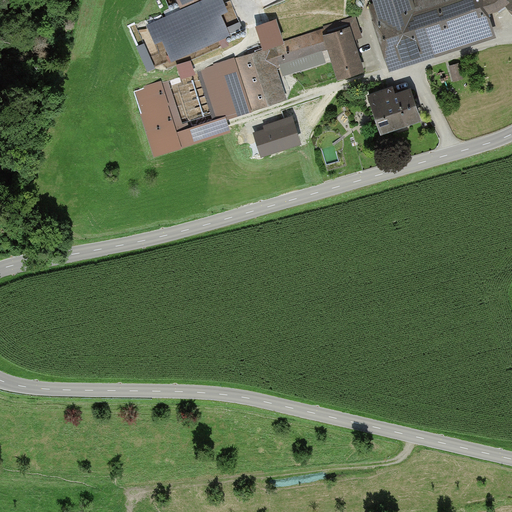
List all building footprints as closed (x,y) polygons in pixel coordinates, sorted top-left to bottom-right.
[(179,0),(184,8),(149,24),(156,44),(163,41),(172,63),(232,36),(229,30),(240,25),(228,0),(179,0)] [(367,3),(390,73),(496,38),(489,15),(511,6),(511,0),(371,0),(372,2),(367,3)] [(358,17),(202,70),(218,118),(186,129),(170,82),(135,94),(157,158),(232,133),(227,118),(289,97),(280,69),(333,51),(343,81),(369,72),(357,39),(365,37),(358,17)] [(147,42),(139,45),(147,71),(156,68),(147,42)] [(196,73),(192,60),(177,64),(181,77),(196,73)] [(460,72),(458,64),(451,66),(453,74),(460,72)] [(369,94),(382,130),(419,118),(409,90),(396,95),(392,86),(369,94)] [(299,144),(291,120),(267,128),(268,130),(256,134),(263,156),(299,144)]
